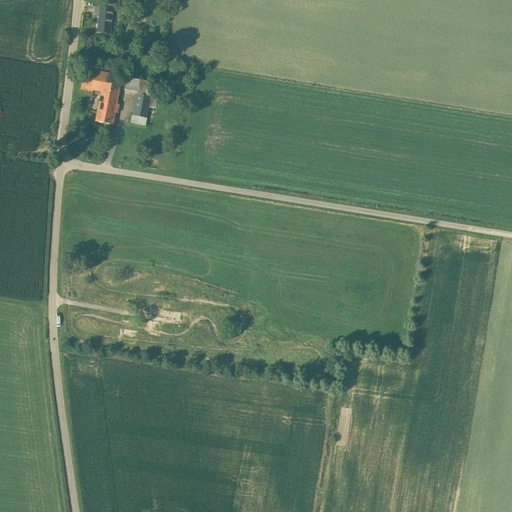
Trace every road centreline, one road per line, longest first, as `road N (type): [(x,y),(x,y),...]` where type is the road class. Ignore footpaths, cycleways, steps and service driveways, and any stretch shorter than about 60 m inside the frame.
road 1 (unclassified): [(511,236),(60,164)]
road 2 (unclassified): [(76,511),(54,351),(60,164)]
road 3 (unclassified): [(60,164),(80,0)]
